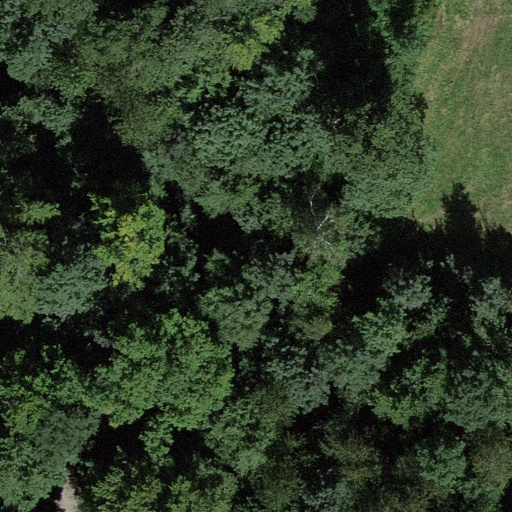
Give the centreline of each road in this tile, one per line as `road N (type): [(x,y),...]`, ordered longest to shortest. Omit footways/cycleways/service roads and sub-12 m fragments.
road 1 (track): [(35,438),(161,387),(469,419),(511,410)]
road 2 (track): [(54,511),(0,303)]
